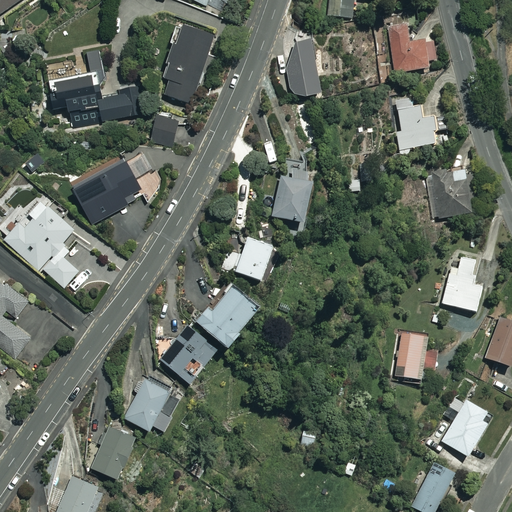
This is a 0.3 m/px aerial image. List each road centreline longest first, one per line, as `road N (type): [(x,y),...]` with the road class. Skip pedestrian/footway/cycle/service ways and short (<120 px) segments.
road 1 (tertiary): [(278,0),(190,202),(0,479)]
road 2 (tertiary): [(511,210),(447,0)]
